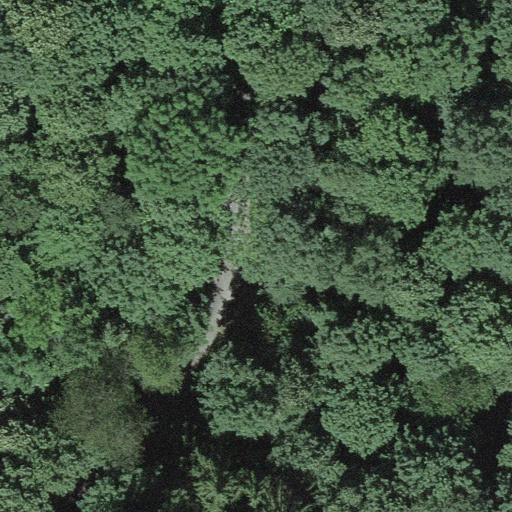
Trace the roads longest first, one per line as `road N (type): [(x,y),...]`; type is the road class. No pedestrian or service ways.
road 1 (track): [(76,511),(144,429),(235,284),(220,0)]
road 2 (track): [(235,284),(271,378),(340,511)]
